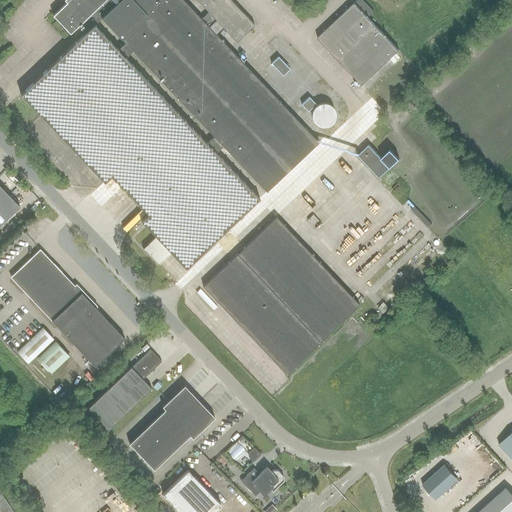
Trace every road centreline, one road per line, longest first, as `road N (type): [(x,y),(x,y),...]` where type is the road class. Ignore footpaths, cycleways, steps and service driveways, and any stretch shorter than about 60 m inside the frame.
road 1 (residential): [(0,139),(285,437),(323,453),(374,456)]
road 2 (residential): [(374,456),(511,366)]
